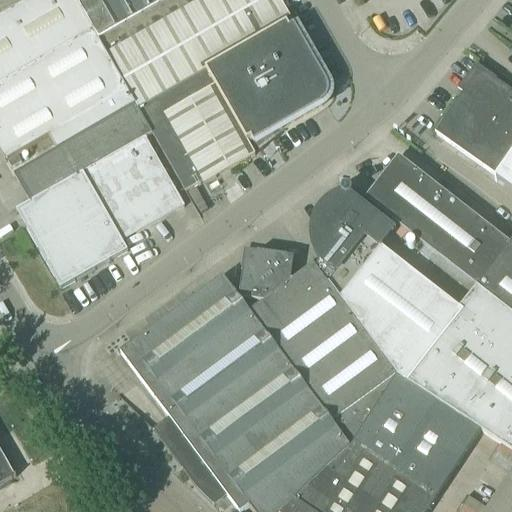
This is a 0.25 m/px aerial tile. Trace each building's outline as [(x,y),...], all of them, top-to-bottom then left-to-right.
[(73,0),(34,0),(0,20),(0,155),(5,165),(48,140),(57,155),(67,149),(136,110),(97,40),(73,0)] [(73,0),(97,40),(136,110),(151,136),(184,192),(185,194),(186,194),(188,193),(202,184),(204,187),(205,186),(215,180),(216,180),(228,173),(254,158),(248,147),(249,147),(207,73),(290,26),(289,25),(291,24),(277,0),(73,0)] [(290,26),(207,73),(249,147),(252,145),(254,147),(322,108),(323,107),(324,106),(325,105),(326,104),(327,103),(328,101),(328,100),(329,98),(329,97),(329,95),(329,94),(329,92),(329,91),(328,89),(328,88),(327,87),(294,28),(291,30),(290,26)] [(511,190),(511,95),(480,73),(435,137),(511,190)] [(136,110),(67,149),(123,246),(185,210),(177,196),(145,140),(151,136),(136,110)] [(57,155),(14,179),(29,206),(15,213),(61,291),(127,253),(123,246),(67,149),(57,155)] [(399,161),(366,203),(476,289),(484,296),(511,317),(511,242),(509,247),(488,230),(399,161)] [(324,206),(349,226),(381,251),(395,233),(351,198),(351,197),(351,196),(352,196),(352,195),(352,194),(352,193),(351,192),(351,191),(350,191),(350,190),(349,190),(349,189),(348,189),(347,189),(346,189),(345,189),(344,189),(343,189),(343,190),(342,190),(342,191),(341,191),(341,192),(341,193),(340,193),(340,194),(340,195),(340,196),(339,196),(337,197),(336,197),(334,198),(333,199),(332,200),(330,201),(329,202),(328,202),(326,203),(325,205),(324,206)] [(310,237),(310,239),(310,240),(310,242),(310,243),(310,245),(310,247),(311,248),(311,250),(311,251),(312,253),(313,254),(313,256),(314,257),(314,259),(315,260),(316,261),(317,263),(319,265),(315,268),(400,383),(407,387),(463,317),(459,314),(460,313),(459,312),(381,251),(349,226),(324,206),(323,207),(322,208),(321,209),(319,210),(319,212),(318,213),(317,214),(316,216),(315,217),(314,219),(314,220),(313,222),(312,223),(312,225),(311,226),(311,229),(310,231),(310,232),(310,234),(310,236),(310,237)] [(133,348),(120,358),(139,384),(165,418),(226,499),(235,511),(249,511),(250,511),(249,511),(288,511),(310,492),(325,478),(340,463),(351,453),(354,449),(364,432),(375,415),(386,398),(397,381),(395,380),(314,269),(290,286),(294,262),(259,257),(246,267),(240,304),(225,284),(223,282),(211,291),(133,348)] [(463,317),(407,387),(480,437),(481,435),(511,455),(511,317),(484,296),(476,289),(459,312),(460,313),(459,314),(463,317)] [(397,381),(386,398),(470,453),(480,437),(407,387),(400,383),(397,381)] [(386,398),(375,415),(459,469),(470,453),(386,398)] [(375,415),(364,432),(448,486),(459,469),(375,415)] [(364,432),(354,449),(437,503),(448,486),(364,432)] [(351,453),(340,463),(414,511),(430,511),(437,503),(354,449),(351,453)] [(0,490),(16,481),(0,452),(0,490)] [(414,511),(340,463),(325,478),(377,511),(414,511)] [(511,511),(511,474),(506,484),(487,511),(511,511)] [(377,511),(325,478),(310,492),(336,508),(341,511),(377,511)] [(310,492),(288,511),(333,511),(336,508),(310,492)]
